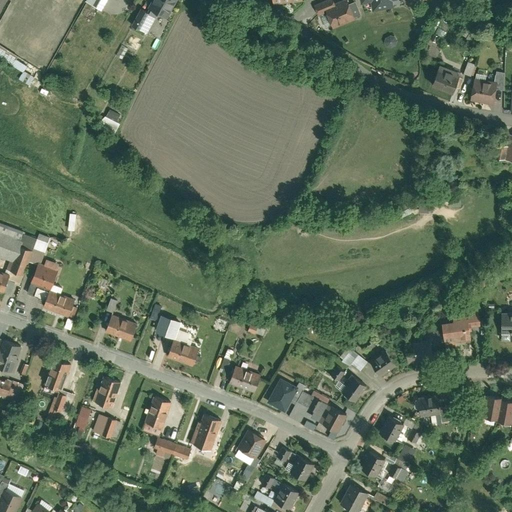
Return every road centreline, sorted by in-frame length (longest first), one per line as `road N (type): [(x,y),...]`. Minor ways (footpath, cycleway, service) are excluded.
road 1 (residential): [(0,315),(223,396),(343,452)]
road 2 (residential): [(511,119),(445,102),(340,57),(255,0)]
road 3 (residential): [(511,374),(419,378),(367,414),(343,452)]
